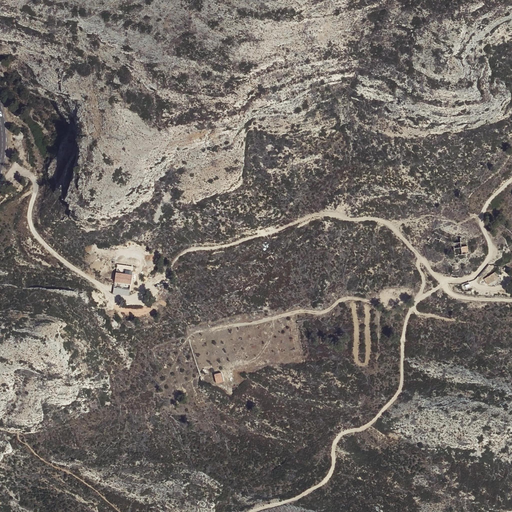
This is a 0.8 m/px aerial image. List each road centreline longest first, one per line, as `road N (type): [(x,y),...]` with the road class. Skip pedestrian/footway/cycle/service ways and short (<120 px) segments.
road 1 (track): [(0,174),(35,182),(30,217),(40,240),(114,295),(134,295),(187,248),(222,246),(320,214),(381,220),(420,257)]
road 2 (track): [(251,511),(326,480),(338,436),(364,428),(397,395),(405,322),(442,282)]
road 3 (track): [(411,308),(346,298),(319,312),(200,330)]
road 4 (track): [(511,183),(478,219),(492,251),(485,263),(474,277),(442,282)]
